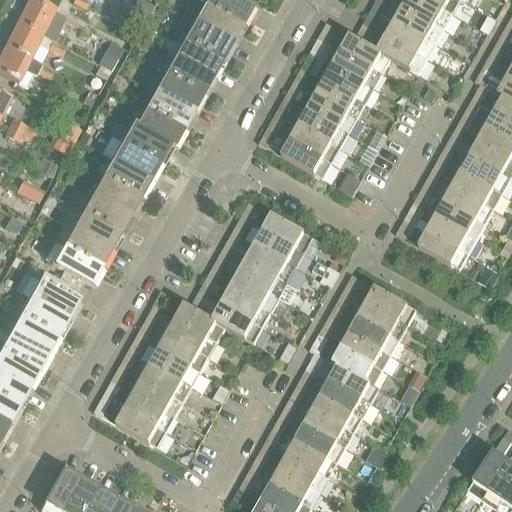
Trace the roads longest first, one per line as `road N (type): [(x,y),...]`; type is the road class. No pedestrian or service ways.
road 1 (residential): [(58,422),(218,148)]
road 2 (residential): [(218,148),(368,231),(433,118)]
road 3 (residential): [(58,422),(201,509),(261,402)]
road 4 (residential): [(407,511),(511,349)]
road 5 (residential): [(218,148),(305,0)]
